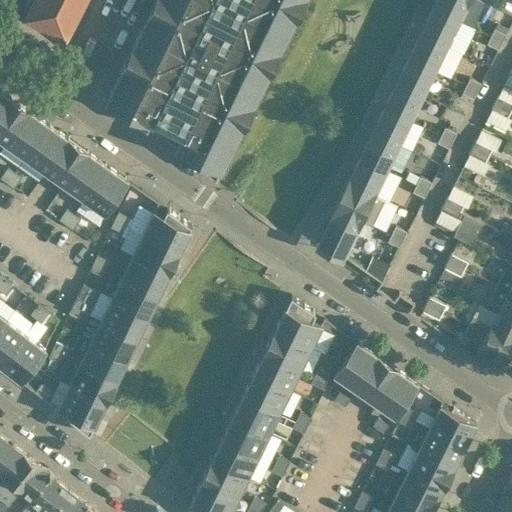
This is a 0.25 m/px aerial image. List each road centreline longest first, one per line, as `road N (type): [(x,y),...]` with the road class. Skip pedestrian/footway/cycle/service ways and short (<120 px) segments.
road 1 (residential): [(72,104),(511,411)]
road 2 (residential): [(140,511),(0,402)]
